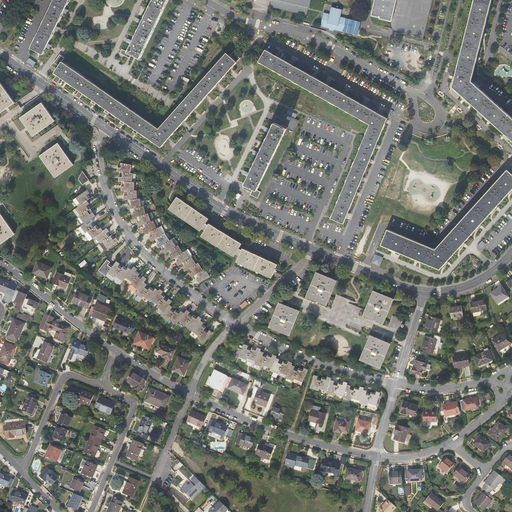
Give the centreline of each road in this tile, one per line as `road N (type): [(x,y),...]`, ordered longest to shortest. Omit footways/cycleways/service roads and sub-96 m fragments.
road 1 (residential): [(238,322),(159,267),(125,228),(99,161),(104,128)]
road 2 (residential): [(317,250),(232,215),(104,128)]
road 3 (residential): [(408,90),(294,31),(245,20),(208,0)]
road 4 (residential): [(376,456),(290,436),(189,394)]
road 5 (residential): [(396,384),(315,360),(238,322)]
road 6 (residential): [(91,511),(133,409),(101,387)]
road 7 (residential): [(116,351),(0,262)]
road 8 (residential): [(101,387),(61,379),(22,474)]
road 9 (residential): [(104,128),(0,55)]
